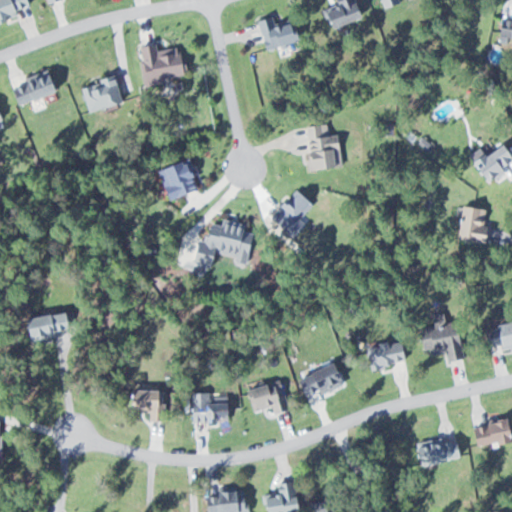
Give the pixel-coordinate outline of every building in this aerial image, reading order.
[(0,0),(0,22),(15,15),(13,12),(28,5),(25,0),(0,0)] [(329,0),(332,5),(321,10),(328,27),(360,14),(353,0),(329,0)] [(275,24),(272,14),(256,19),(264,48),(295,40),(289,20),(275,24)] [(511,16),(496,17),(496,40),(511,40),(511,16)] [(182,76),(179,48),(156,51),(155,44),(138,45),(141,79),(182,76)] [(15,106),(53,87),(45,70),(7,89),(15,106)] [(87,111),(121,101),(112,73),(79,83),(87,111)] [(304,124),(305,168),(338,167),(337,133),(327,133),(327,124),(304,124)] [(511,160),(511,159),(499,141),(469,161),(482,180),(511,160)] [(156,168),(166,198),(196,188),(186,157),(156,168)] [(284,212),(275,222),(291,237),(305,222),(299,217),(311,204),(294,189),(277,206),(284,212)] [(489,209),(467,205),(461,238),(483,242),(489,209)] [(212,266),(214,254),(247,261),(253,232),(243,230),(244,225),(207,217),(203,240),(194,238),(189,261),(212,266)] [(56,334),(56,314),(21,314),(22,335),(56,334)] [(498,342),(501,349),(511,345),(511,322),(510,318),(479,329),(485,346),(498,342)] [(444,349),(446,360),(461,357),(453,321),(417,328),(422,354),(444,349)] [(404,361),(399,338),(362,346),(367,368),(404,361)] [(293,377),(302,398),(340,380),(331,360),(293,377)] [(244,389),(250,411),(269,405),(271,413),(286,409),(278,380),(244,389)] [(128,388),(128,410),(159,410),(159,388),(128,388)] [(226,420),(226,392),(189,393),(189,421),(226,420)] [(473,448),(511,435),(504,416),(467,428),(473,448)] [(454,437),(412,444),(415,464),(457,457),(454,437)] [(294,482),(273,482),(273,498),(263,498),(263,510),(294,510),(294,482)] [(243,511),(243,490),(202,490),(202,511),(243,511)]
